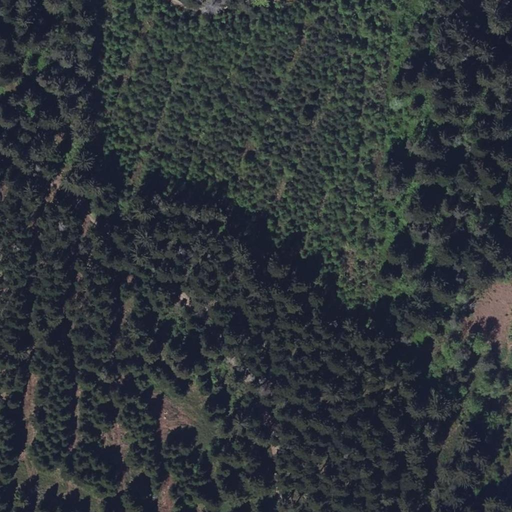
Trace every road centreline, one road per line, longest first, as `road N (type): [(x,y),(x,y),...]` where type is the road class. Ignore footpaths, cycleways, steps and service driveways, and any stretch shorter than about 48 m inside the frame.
road 1 (track): [(0,152),(43,177),(185,301),(274,441),(278,511)]
road 2 (track): [(174,0),(211,11),(314,0)]
